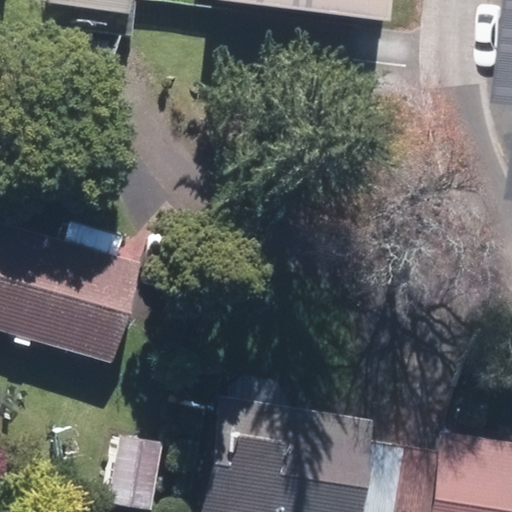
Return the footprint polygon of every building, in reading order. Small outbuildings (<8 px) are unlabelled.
[(42,0),(42,9),(137,21),(139,0),(42,0)] [(392,0),(234,0),(390,19),(392,0)] [(511,0),(506,0),(494,101),(511,103),(511,0)] [(140,264),(0,221),(0,334),(109,367),(140,264)] [(356,511),(371,415),(216,391),(197,511),(356,511)] [(511,511),(511,440),(437,429),(423,511),(511,511)] [(158,438),(114,431),(103,500),(147,507),(158,438)]
